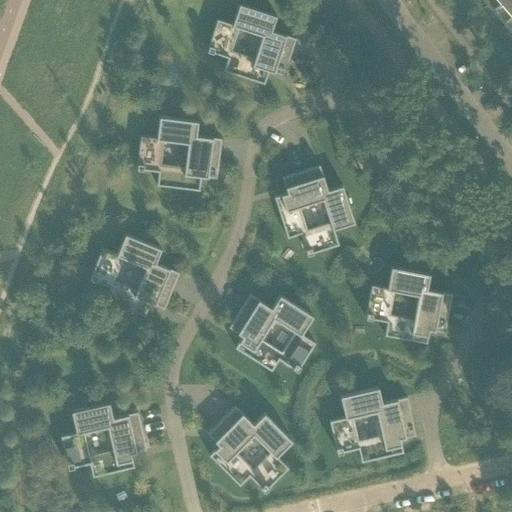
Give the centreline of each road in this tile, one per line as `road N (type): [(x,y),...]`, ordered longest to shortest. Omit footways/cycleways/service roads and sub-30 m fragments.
road 1 (residential): [(312,511),(511,466)]
road 2 (residential): [(511,160),(387,0)]
road 3 (unknown): [(440,482),(433,414),(472,337),(477,309)]
